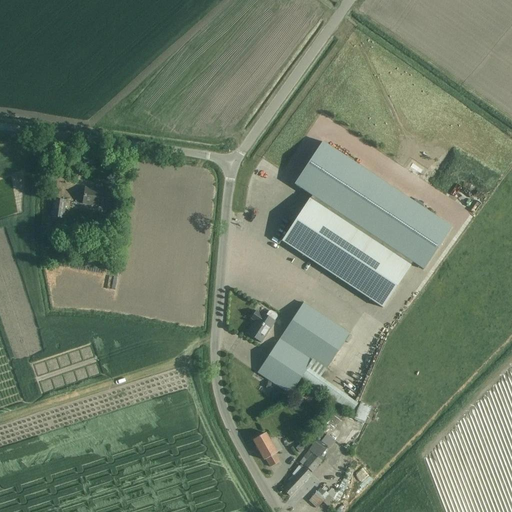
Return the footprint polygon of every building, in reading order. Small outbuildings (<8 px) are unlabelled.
[(52,146),(43,145),(42,153),(51,154),(52,146)] [(295,172),(289,182),(299,188),(305,178),(295,172)] [(112,193),(85,189),(83,204),(110,208),(112,193)] [(66,201),(54,200),(51,218),(63,219),(66,201)] [(309,200),(282,242),(383,309),(410,267),(309,200)] [(83,212),(95,214),(96,207),(84,205),(83,212)] [(303,304),(258,373),(291,395),(313,361),(326,370),(350,334),(303,304)] [(256,322),(247,335),(261,343),(278,318),(277,316),(273,313),(271,313),(268,318),(261,313),(261,314),(256,311),(251,319),(256,322)] [(364,430),(369,412),(358,410),(353,427),(364,430)] [(336,419),(326,428),(333,435),(342,426),(336,419)] [(322,430),(299,463),(305,468),(312,473),(324,458),(323,457),(336,440),(322,430)] [(266,460),(269,464),(270,468),(280,463),(276,456),(277,455),(265,434),(253,441),(264,461),(266,460)] [(305,441),(296,449),(299,453),(309,445),(305,441)] [(295,478),(283,490),(290,497),(312,473),(305,468),(303,470),(301,468),(299,470),(298,469),(292,475),(295,478)] [(344,473),(333,490),(340,494),(351,477),(344,473)] [(362,473),(351,483),(358,490),(369,480),(362,473)] [(318,495),(316,493),(309,501),(317,509),(324,501),(324,500),(328,495),(326,492),(322,496),(319,493),(318,495)]
